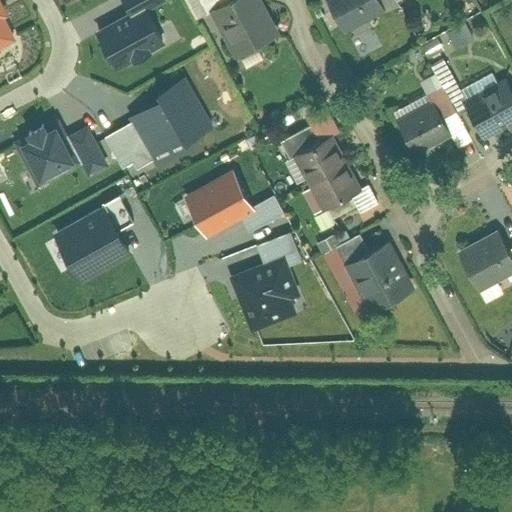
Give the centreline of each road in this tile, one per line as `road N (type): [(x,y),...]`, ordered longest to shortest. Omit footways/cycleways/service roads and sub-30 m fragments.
road 1 (residential): [(179,315),(172,300),(91,327),(62,327),(41,314),(0,241)]
road 2 (residential): [(294,0),(390,187)]
road 3 (residential): [(416,237),(487,365),(511,367)]
road 4 (residential): [(0,109),(46,83),(64,61),(62,29),(46,0)]
